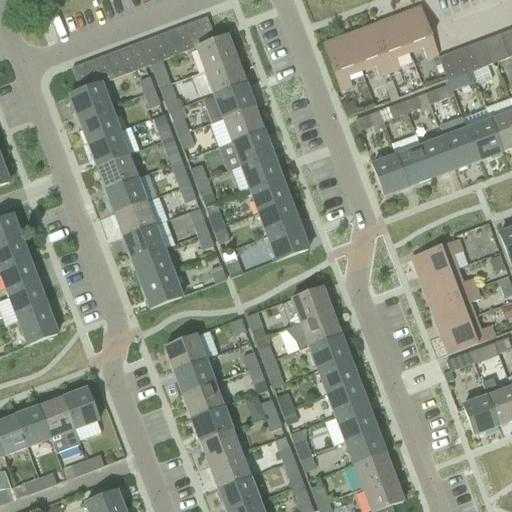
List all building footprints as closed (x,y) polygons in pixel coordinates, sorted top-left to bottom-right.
[(436,57),(424,26),(418,11),(394,20),(407,56),(420,51),(423,62),(436,57)] [(203,48),(215,43),(206,20),(194,24),(203,48)] [(392,61),(407,56),(394,20),(370,29),(387,75),(396,72),(392,61)] [(194,51),(203,48),(194,24),(183,28),(192,52),(194,51)] [(181,56),(192,52),(183,28),(172,32),(181,56)] [(377,79),(387,75),(370,29),(346,38),(360,73),(373,69),(377,79)] [(170,60),(181,56),(172,32),(161,37),(170,60)] [(508,60),(511,58),(511,36),(510,32),(499,36),(508,60)] [(497,65),(508,60),(499,36),(487,41),(497,65)] [(158,65),(170,60),(161,37),(149,41),(158,65)] [(347,78),(360,73),(346,38),(322,47),(340,93),(350,89),(347,78)] [(204,75),(235,63),(226,39),(215,43),(203,48),(194,51),(204,75)] [(147,69),(158,65),(149,41),(138,45),(147,69)] [(491,67),(489,62),(482,43),(471,47),(480,71),(485,69),(491,67)] [(136,73),(147,69),(138,45),(127,49),(136,73)] [(469,75),(480,71),(471,47),(459,51),(469,75)] [(125,77),(136,73),(127,49),(116,54),(125,77)] [(457,80),(469,75),(459,51),(448,56),(457,80)] [(113,82),(125,77),(116,54),(104,58),(113,82)] [(446,84),(457,80),(448,56),(437,60),(446,84)] [(102,86),(113,82),(104,58),(93,62),(102,86)] [(91,90),(100,87),(102,86),(93,62),(82,66),(91,90)] [(212,98),(244,86),(235,63),(204,75),(212,98)] [(80,94),(91,90),(82,66),(71,71),(80,94)] [(475,88),(490,82),(485,69),(480,71),(469,75),(472,85),(473,85),(475,88)] [(169,88),(164,74),(154,78),(159,92),(169,88)] [(450,94),(472,85),(469,75),(457,80),(446,84),(447,87),(448,87),(450,94)] [(143,98),(153,94),(148,80),(138,84),(143,98)] [(390,82),(383,85),(389,102),(397,100),(390,82)] [(172,95),(178,92),(175,86),(169,88),(159,92),(164,106),(175,102),(172,95)] [(221,122),(253,110),(244,86),(212,98),(221,122)] [(77,122),(109,110),(100,87),(91,90),(80,94),(68,99),(77,122)] [(452,99),(450,94),(448,87),(447,87),(423,97),(427,109),(452,99)] [(148,112),(159,108),(153,94),(143,98),(148,112)] [(405,116),(418,111),(414,100),(401,105),(405,116)] [(351,103),(340,107),(344,119),(356,115),(351,103)] [(382,124),(405,116),(401,105),(377,114),(384,132),(385,131),(382,124)] [(86,146),(118,134),(109,110),(77,122),(86,146)] [(230,146),(262,134),(253,110),(221,122),(230,146)] [(172,125),(182,121),(178,111),(168,115),(172,125)] [(369,137),(384,132),(377,114),(352,123),(356,134),(367,130),(369,137)] [(511,114),(489,123),(501,155),(511,150),(511,114)] [(437,128),(442,141),(454,173),(478,164),(466,132),(461,119),(437,128)] [(187,135),(182,121),(172,125),(177,139),(187,135)] [(478,164),(501,155),(489,123),(466,132),(478,164)] [(161,145),(171,141),(166,127),(156,131),(161,145)] [(95,170),(127,158),(118,134),(86,146),(95,170)] [(239,170),(271,157),(262,134),(230,146),(239,170)] [(182,153),(192,149),(187,135),(177,139),(182,153)] [(430,181),(418,150),(414,138),(390,147),(395,159),(407,190),(430,181)] [(170,169),(180,165),(171,141),(161,145),(170,169)] [(430,181),(454,173),(442,141),(418,150),(430,181)] [(248,193),(280,181),(271,157),(239,170),(248,193)] [(104,193),(136,181),(127,158),(95,170),(104,193)] [(383,199),(407,190),(395,159),(371,168),(383,199)] [(179,192),(189,188),(180,165),(170,169),(179,192)] [(195,186),(205,182),(200,169),(189,172),(195,186)] [(136,181),(104,193),(113,217),(145,205),(154,201),(145,178),(136,181)] [(257,217),(289,205),(280,181),(248,193),(257,217)] [(210,196),(205,182),(195,186),(200,200),(210,196)] [(184,206),(194,202),(189,188),(179,192),(184,206)] [(122,241),(153,229),(145,205),(113,217),(122,241)] [(266,240),(298,229),(289,205),(257,217),(266,240)] [(212,233),(223,230),(218,216),(207,219),(212,233)] [(0,249),(20,242),(11,218),(0,222),(0,249)] [(196,239),(207,236),(202,222),(191,226),(196,239)] [(153,229),(122,241),(131,264),(162,252),(174,248),(165,224),(153,229)] [(275,264),(307,252),(298,229),(266,240),(275,264)] [(218,247),(228,243),(223,230),(212,233),(218,247)] [(509,268),(511,267),(511,230),(497,236),(509,268)] [(202,253),(212,249),(207,236),(196,239),(202,253)] [(0,276),(29,266),(20,242),(0,249),(0,276)] [(451,258),(461,254),(457,244),(411,261),(420,285),(456,272),(451,258)] [(139,288),(171,276),(162,252),(131,264),(139,288)] [(499,258),(488,262),(492,274),(503,270),(499,258)] [(235,263),(225,267),(230,281),(241,277),(235,263)] [(0,279),(8,301),(38,290),(29,266),(0,276),(0,279)] [(214,287),(225,283),(219,269),(209,273),(214,287)] [(472,281),(461,286),(456,272),(420,285),(429,309),(476,291),(472,281)] [(149,312),(180,300),(171,276),(139,288),(149,312)] [(503,301),(511,297),(511,295),(505,280),(495,284),(503,301)] [(17,325),(47,313),(38,290),(8,301),(17,325)] [(298,327),(330,315),(321,291),(289,303),(298,327)] [(468,305),(479,301),(476,291),(429,309),(438,333),(474,319),(468,305)] [(511,305),(500,310),(505,322),(511,318),(511,305)] [(26,348),(56,337),(47,313),(17,325),(26,348)] [(261,330),(255,316),(254,315),(245,319),(243,320),(249,335),(261,330)] [(297,355),(339,339),(330,315),(298,327),(299,328),(281,333),(287,338),(291,342),(293,346),(297,355)] [(490,330),(479,334),(474,319),(438,333),(447,357),(493,339),(490,330)] [(233,341),(243,336),(238,321),(227,326),(233,341)] [(204,362),(202,357),(195,338),(164,351),(172,374),(204,362)] [(262,368),(274,363),(265,339),(253,344),(262,368)] [(315,375),(348,362),(339,339),(297,355),(306,352),(315,375)] [(496,356),(509,352),(505,341),(492,346),(496,356)] [(472,365),(496,356),(492,346),(468,355),(472,365)] [(450,374),(472,365),(468,355),(459,359),(445,364),(448,374),(442,377),(445,386),(454,382),(450,374)] [(246,374),(257,370),(251,356),(240,360),(246,374)] [(181,398),(213,386),(204,362),(172,374),(181,398)] [(324,398),(357,386),(348,362),(315,375),(324,398)] [(272,392),(283,387),(274,363),(262,368),(272,392)] [(251,388),(262,384),(257,370),(246,374),(251,388)] [(511,398),(509,391),(496,395),(491,382),(480,386),(485,399),(497,429),(511,423),(511,398)] [(190,422),(222,410),(213,386),(181,398),(190,422)] [(333,422),(366,409),(357,386),(324,398),(333,422)] [(497,429),(485,399),(480,386),(479,386),(485,400),(461,408),(473,438),(497,429)] [(73,433),(97,424),(85,392),(61,401),(73,433)] [(279,415),(291,410),(286,396),(274,401),(279,415)] [(79,448),(73,433),(61,401),(37,410),(49,442),(55,457),(79,448)] [(264,421),(275,416),(269,402),(258,407),(264,421)] [(341,446),(375,433),(366,409),(333,422),(341,446)] [(26,451),(49,442),(37,410),(14,419),(26,451)] [(199,445),(231,433),(222,410),(190,422),(199,445)] [(285,429),(297,425),(291,410),(279,415),(285,429)] [(269,435),(280,431),(275,416),(264,421),(269,435)] [(0,453),(2,460),(26,451),(14,419),(0,424),(0,453)] [(208,469),(239,457),(231,433),(199,445),(208,469)] [(350,469),(384,456),(375,433),(341,446),(350,469)] [(297,462),(309,458),(304,444),(292,448),(297,462)] [(282,468),(292,464),(287,450),(276,454),(282,468)] [(359,493),(392,480),(384,456),(350,469),(359,493)] [(217,493),(248,480),(239,457),(208,469),(217,493)] [(303,476),(314,472),(309,458),(297,462),(303,476)] [(102,470),(97,459),(84,464),(89,475),(102,470)] [(84,464),(70,469),(74,480),(89,475),(84,464)] [(291,491),(301,488),(292,464),(282,468),(291,491)] [(0,493),(10,492),(4,475),(0,475),(0,493)] [(55,488),(55,487),(50,476),(37,481),(41,493),(55,488)] [(224,511),(236,511),(257,504),(248,480),(217,493),(224,511)] [(380,511),(390,508),(402,504),(392,480),(359,493),(366,511),(380,511)] [(37,481),(23,487),(27,498),(41,493),(37,481)] [(315,509),(326,505),(320,487),(308,492),(315,509)] [(298,511),(307,511),(310,511),(301,488),(291,491),(298,511)] [(85,511),(122,511),(115,494),(84,506),(85,511)]
